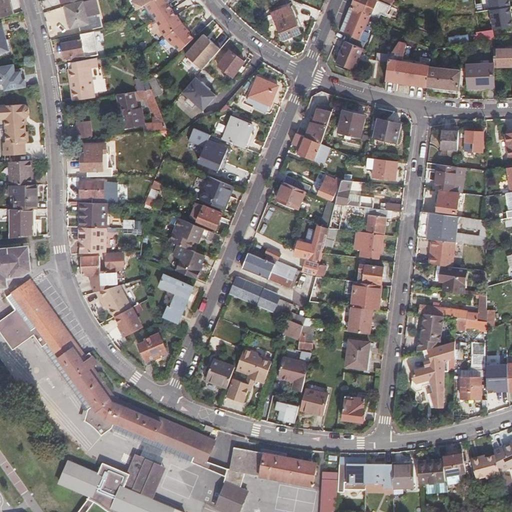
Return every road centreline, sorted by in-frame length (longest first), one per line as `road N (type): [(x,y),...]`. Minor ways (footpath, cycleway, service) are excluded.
road 1 (residential): [(33,0),(69,285),(102,348),(170,400)]
road 2 (residential): [(304,73),(170,400)]
road 3 (residential): [(425,108),(381,442)]
road 4 (residential): [(170,400),(302,439),(381,442)]
road 5 (residential): [(381,442),(511,414)]
road 6 (residential): [(425,108),(304,73)]
